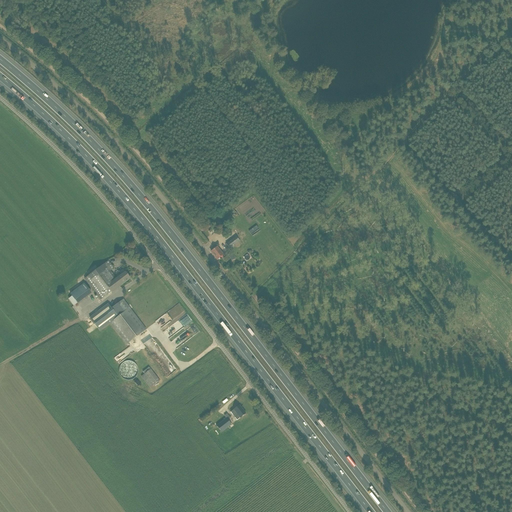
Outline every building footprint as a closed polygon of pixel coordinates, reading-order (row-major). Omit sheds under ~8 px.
[(250,233),(258,228),(256,225),(248,230),(250,233)] [(230,249),(240,241),(236,236),(226,244),(230,249)] [(211,252),(217,260),(223,255),(217,247),(211,252)] [(115,278),(110,271),(113,268),(108,261),(88,276),(84,279),(100,300),(111,292),(112,293),(130,279),(124,271),(115,278)] [(91,293),(84,283),(80,286),(87,296),(91,293)] [(146,330),(123,300),(115,306),(121,314),(110,323),(126,344),(146,330)] [(121,314),(115,306),(112,308),(108,304),(90,318),(100,331),(110,323),(121,314)] [(119,362),(119,375),(123,375),(123,379),(135,379),(136,362),(119,362)] [(159,380),(148,367),(143,372),(144,374),(141,377),(150,388),(159,380)] [(235,417),(237,420),(246,414),(239,405),(230,412),(233,415),(236,412),(238,415),(235,417)] [(232,427),(231,425),(228,421),(231,419),(227,414),(224,416),(226,418),(217,426),(215,423),(212,425),(215,430),(218,428),(220,431),(218,433),(220,435),(222,433),(228,427),(230,429),(232,427)]
